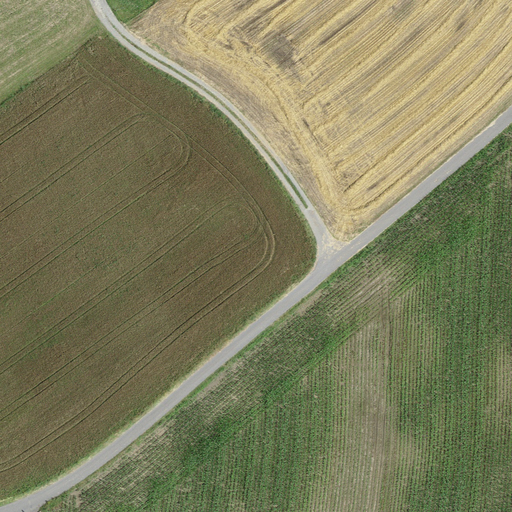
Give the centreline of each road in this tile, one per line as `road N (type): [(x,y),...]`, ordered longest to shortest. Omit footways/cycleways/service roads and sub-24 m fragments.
road 1 (residential): [(11,511),(101,465),(328,266)]
road 2 (residential): [(328,266),(269,148),(149,63),(102,0)]
road 3 (residential): [(328,266),(511,117)]
